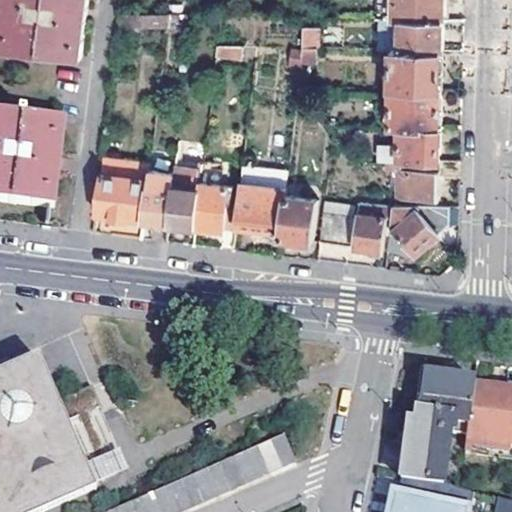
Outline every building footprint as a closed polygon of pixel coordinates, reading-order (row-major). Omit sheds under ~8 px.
[(87,0),(0,0),(0,5),(0,46),(80,57),(87,0)] [(385,18),(404,18),(445,19),(445,0),(394,0),(395,1),(385,0),(385,18)] [(168,12),(121,11),(119,24),(167,26),(168,12)] [(167,26),(166,29),(181,30),(184,13),(168,12),(167,26)] [(404,18),(404,48),(444,49),(445,19),(404,18)] [(303,46),(317,46),(318,25),(304,25),(303,46)] [(243,57),(244,44),(217,43),(216,54),(243,57)] [(257,44),(244,44),(243,57),(256,58),(257,44)] [(303,46),(302,60),(317,61),(317,46),(303,46)] [(394,48),(392,87),(443,88),(444,49),(404,48),(394,48)] [(443,88),(392,87),(391,125),(401,125),(442,126),(443,88)] [(63,121),(0,112),(0,200),(53,206),(58,163),(63,121)] [(442,126),(401,125),(401,141),(382,139),(381,155),(387,155),(441,158),(442,126)] [(441,158),(387,155),(387,164),(401,165),(401,171),(398,171),(396,191),(399,191),(399,193),(440,196),(441,158)] [(103,160),(101,173),(149,179),(150,168),(150,167),(103,160)] [(243,165),(241,181),(287,187),(289,171),(243,165)] [(169,221),(174,178),(175,172),(150,168),(149,179),(145,218),(157,219),(169,221)] [(149,179),(101,173),(97,212),(122,215),(145,218),(149,179)] [(202,175),(201,181),(196,224),(220,227),(236,229),(236,224),(239,202),(231,201),(234,179),(202,175)] [(201,181),(174,178),(169,221),(185,223),(196,224),(201,181)] [(287,187),(241,181),(239,202),(236,224),(259,227),(282,229),(286,194),(287,187)] [(361,195),(325,191),(324,206),(358,211),(361,195)] [(318,198),(286,194),(282,229),(281,234),(297,237),(314,239),(318,198)] [(388,248),(395,198),(361,195),(358,211),(324,206),(321,239),(369,245),(368,256),(379,257),(381,247),(388,248)] [(450,223),(451,203),(395,197),(395,198),(388,248),(418,252),(450,223)] [(87,468),(39,355),(0,372),(0,511),(39,511),(95,488),(92,481),(87,468)] [(474,387),(474,382),(418,374),(414,399),(421,400),(419,411),(416,410),(415,419),(414,424),(407,423),(398,477),(440,483),(450,415),(469,418),(474,387)] [(511,392),(499,390),(474,387),(469,418),(465,443),(506,449),(507,443),(511,443),(511,392)] [(282,436),(269,441),(280,467),(293,462),(282,436)] [(269,441),(256,447),(267,473),(280,467),(269,441)] [(267,473),(256,447),(243,453),(254,479),(267,473)] [(120,453),(87,468),(92,481),(126,466),(120,453)] [(243,453),(231,458),(242,484),(254,479),(243,453)] [(231,458),(218,464),(229,490),(242,484),(231,458)] [(229,490),(218,464),(205,470),(216,495),(229,490)] [(216,495),(205,470),(191,476),(203,501),(216,495)] [(191,476),(179,481),(191,507),(203,501),(191,476)] [(178,511),(191,507),(179,481),(165,487),(176,511),(178,511)] [(176,511),(165,487),(153,493),(161,511),(176,511)] [(161,511),(153,493),(139,498),(145,511),(161,511)] [(463,511),(464,509),(392,493),(387,511),(463,511)] [(511,511),(511,499),(497,496),(493,511),(511,511)] [(145,511),(139,498),(127,504),(130,511),(145,511)]
